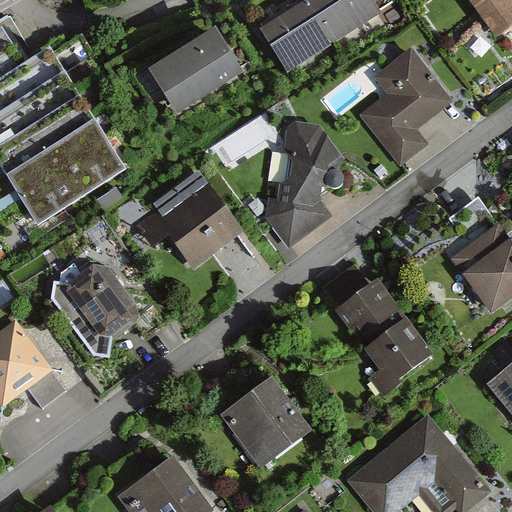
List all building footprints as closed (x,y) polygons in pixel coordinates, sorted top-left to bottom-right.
[(368,0),(311,0),(308,2),(332,40),(376,12),(368,0)] [(511,0),(471,0),(500,37),(511,27),(511,0)] [(308,2),(265,30),(289,68),(332,40),(308,2)] [(250,77),(222,28),(135,77),(163,126),(250,77)] [(48,52),(0,82),(0,166),(39,227),(126,171),(48,52)] [(445,106),(409,55),(377,79),(389,96),(366,113),(401,162),(423,146),(411,130),(445,106)] [(232,159),(277,137),(267,118),(222,140),(232,159)] [(284,199),(264,213),(289,247),(325,220),(314,205),(326,171),(340,161),(321,132),(298,127),(280,138),(294,157),(284,199)] [(154,210),(139,220),(160,249),(175,238),(199,272),(252,234),(204,168),(151,206),(154,210)] [(492,316),(511,301),(511,213),(510,211),(448,256),(492,316)] [(152,316),(111,257),(71,285),(111,344),(152,316)] [(443,354),(388,279),(344,312),(398,386),(443,354)] [(0,403),(4,410),(58,374),(21,320),(0,334),(0,403)] [(511,372),(491,390),(511,416),(511,372)] [(264,470),(319,432),(282,378),(227,416),(264,470)] [(462,511),(494,486),(457,441),(455,442),(436,418),(353,483),(376,511),(403,511),(418,501),(425,511),(447,511),(457,505),(462,511)] [(220,511),(180,455),(115,501),(122,511),(220,511)]
